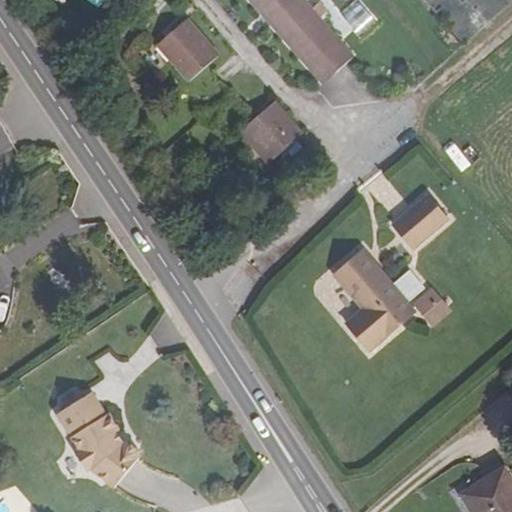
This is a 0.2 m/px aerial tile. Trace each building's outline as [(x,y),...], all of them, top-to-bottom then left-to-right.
[(353,55),(303,0),(249,0),(322,82),(353,55)] [(358,0),(356,0),(340,15),(357,34),(374,17),(358,0)] [(511,0),(420,0),(461,46),(511,0)] [(218,55),(186,19),(156,45),(188,81),(218,55)] [(300,134),(272,102),(240,131),(267,163),(300,134)] [(427,196),(392,226),(412,249),(447,218),(427,196)] [(414,312),(363,250),(335,273),(364,310),(347,324),(369,350),(414,312)] [(433,290),(415,304),(433,327),(451,312),(433,290)] [(95,472),(117,492),(142,460),(141,453),(133,445),(125,442),(124,439),(116,431),(118,429),(108,412),(105,414),(90,392),(79,399),(73,390),(60,399),(65,408),(56,414),(79,449),(77,456),(84,466),(90,467),(94,470),(95,472)] [(511,511),(511,478),(505,467),(462,494),(472,511),(511,511)]
